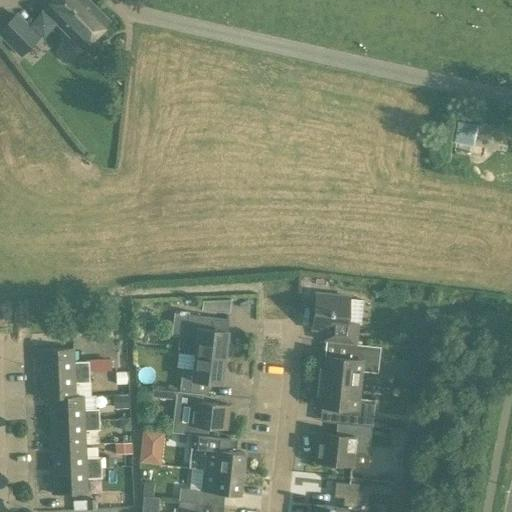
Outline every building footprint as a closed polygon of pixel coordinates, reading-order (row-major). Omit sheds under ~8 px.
[(108,21),(87,0),(50,0),(42,9),(81,48),(108,21)] [(0,27),(0,37),(20,58),(41,37),(16,12),(0,27)] [(477,125),(457,121),(453,142),(473,145),(477,125)] [(320,340),(325,341),(354,344),(356,323),(345,322),(348,296),(314,292),(311,329),(321,330),(320,340)] [(201,310),(228,313),(230,299),(202,300),(201,310)] [(177,352),(194,355),(222,358),(222,355),(226,355),(229,352),(230,345),(227,342),(224,341),(225,330),(226,319),(173,312),(170,336),(179,337),(177,352)] [(358,384),(360,371),(376,372),(379,347),(354,344),(325,341),(324,355),(319,355),(316,380),(358,384)] [(39,349),(40,373),(87,371),(87,361),(72,362),(72,347),(39,349)] [(194,355),(192,371),(181,369),(179,389),(179,391),(186,392),(200,393),(207,394),(208,381),(219,383),(222,358),(194,355)] [(112,383),(112,369),(90,370),(90,384),(112,383)] [(74,395),(73,382),(88,382),(87,371),(40,373),(41,397),(82,396),(82,395),(74,395)] [(357,398),(358,384),(316,380),(313,405),(337,408),(336,423),(370,426),(373,400),(357,398)] [(184,404),(186,392),(179,391),(179,389),(137,385),(135,403),(149,405),(150,397),(175,399),(174,403),(184,404)] [(126,405),(125,394),(111,395),(112,406),(126,405)] [(83,409),(82,396),(41,397),(41,398),(49,398),(50,421),(98,419),(97,409),(83,409)] [(224,428),(227,404),(189,400),(187,424),(224,428)] [(84,443),(83,431),(98,430),(98,419),(50,421),(51,445),(84,443)] [(336,423),(335,434),(317,432),(314,461),(351,465),(352,451),(367,453),(370,426),(336,423)] [(160,465),(163,432),(141,430),(138,463),(160,465)] [(187,468),(203,469),(241,473),(243,451),(224,449),(225,437),(191,433),(187,468)] [(112,452),(130,451),(130,441),(112,442),(112,452)] [(84,457),(84,443),(51,445),(52,469),(100,467),(99,457),(84,457)] [(86,492),(85,479),(100,478),(100,467),(52,469),(53,493),(86,492)] [(203,469),(200,490),(198,490),(197,502),(222,504),(224,493),(238,494),(241,473),(203,469)] [(310,503),(308,511),(360,511),(358,508),(355,508),(358,485),(335,483),(333,497),(343,498),(342,506),(310,503)] [(394,484),(392,511),(397,511),(414,511),(417,486),(394,484)] [(179,488),(178,499),(197,502),(198,490),(179,488)] [(142,495),(138,511),(152,511),(155,497),(142,495)] [(221,511),(222,504),(197,502),(178,499),(176,511),(221,511)]
